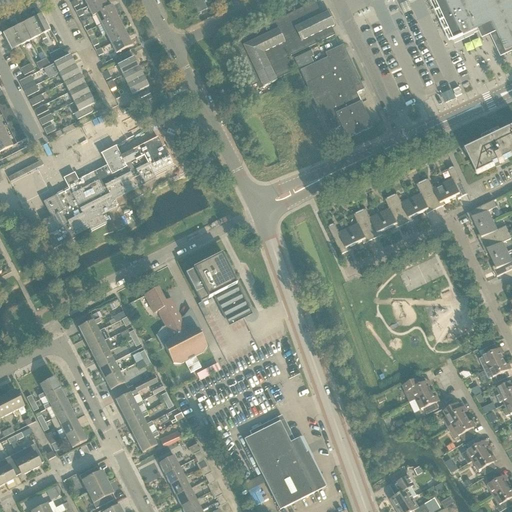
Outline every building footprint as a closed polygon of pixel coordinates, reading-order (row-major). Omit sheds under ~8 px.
[(100,0),(87,7),(92,17),(96,15),(108,9),(103,0),(100,0)] [(511,0),(433,0),(453,41),(482,27),(486,37),(496,32),(505,52),(511,48),(511,0)] [(315,3),(232,43),(249,76),(253,85),(260,81),(263,88),(277,81),(276,80),(292,73),(286,58),(292,55),(334,35),(331,28),(334,26),(328,13),(321,16),(315,3)] [(96,15),(101,25),(117,17),(112,6),(108,9),(96,15)] [(32,20),(40,35),(43,41),(46,39),(44,33),(50,30),(42,15),(33,19),(32,20)] [(117,17),(101,25),(106,34),(122,26),(117,17)] [(22,25),(31,40),(40,35),(32,20),(22,25)] [(13,29),(21,45),(31,40),(22,25),(13,29)] [(122,26),(106,34),(111,44),(127,36),(122,26)] [(3,35),(11,50),(21,45),(13,29),(3,35)] [(111,44),(116,54),(132,46),(127,36),(111,44)] [(300,71),(328,133),(341,127),(347,139),(372,127),(356,93),(364,89),(343,45),(325,54),(327,58),(300,71)] [(59,50),(50,55),(53,61),(63,56),(59,50)] [(299,70),(313,63),(311,58),(314,56),(311,51),(294,59),(299,70)] [(70,56),(54,64),(59,74),(75,66),(70,56)] [(117,66),(122,76),(139,68),(134,58),(117,66)] [(45,68),(50,66),(46,59),(41,62),(45,68)] [(40,71),(45,68),(41,62),(36,64),(40,71)] [(31,64),(21,69),(24,76),(34,71),(31,64)] [(75,66),(59,74),(64,83),(80,75),(75,66)] [(144,77),(139,68),(122,76),(127,85),(144,77)] [(102,74),(106,81),(111,78),(107,71),(102,74)] [(80,75),(64,83),(69,93),(85,85),(80,75)] [(19,82),(22,88),(34,82),(31,76),(19,82)] [(149,87),(144,77),(127,85),(132,96),(149,87)] [(107,83),(111,90),(116,88),(112,81),(107,83)] [(85,85),(69,93),(74,103),(90,95),(85,85)] [(36,86),(24,92),(27,97),(39,91),(36,86)] [(456,98),(462,95),(459,88),(453,90),(456,98)] [(117,91),(112,93),(116,100),(121,97),(117,91)] [(446,103),(456,99),(452,91),(442,95),(446,103)] [(41,95),(29,101),(32,107),(44,101),(41,95)] [(79,112),(74,114),(77,120),(92,113),(89,107),(95,105),(90,95),(74,103),(79,112)] [(34,111),(37,117),(48,111),(46,105),(34,111)] [(155,107),(149,110),(155,119),(160,117),(155,107)] [(13,114),(11,110),(2,115),(4,119),(13,114)] [(50,115),(39,120),(42,126),(53,120),(50,115)] [(9,128),(18,124),(16,120),(7,124),(9,128)] [(101,122),(97,126),(101,131),(106,127),(101,122)] [(53,125),(44,129),(47,135),(56,131),(53,125)] [(167,130),(165,125),(159,127),(162,133),(167,130)] [(466,151),(478,175),(495,166),(495,165),(499,163),(500,164),(505,162),(504,160),(511,156),(511,128),(511,129),(466,151)] [(14,138),(23,133),(21,129),(12,134),(14,138)] [(172,140),(169,133),(163,136),(167,142),(172,140)] [(0,152),(13,146),(7,136),(0,140),(0,152)] [(112,202),(156,179),(146,161),(150,159),(146,152),(137,156),(137,157),(124,164),(116,147),(101,155),(106,166),(78,181),(74,173),(63,179),(69,190),(43,203),(51,217),(43,221),(49,235),(47,236),(53,249),(75,238),(74,236),(89,229),(91,233),(106,225),(102,217),(116,210),(112,202)] [(40,159),(35,162),(37,168),(43,165),(40,159)] [(458,200),(468,195),(455,167),(448,171),(452,180),(443,184),(450,200),(457,197),(458,200)] [(423,183),(436,210),(446,206),(444,203),(450,200),(443,184),(433,189),(429,180),(423,183)] [(412,199),(419,215),(425,212),(427,215),(436,210),(423,183),(417,186),(421,195),(412,199)] [(392,198),(405,225),(414,221),(413,218),(419,215),(412,199),(402,204),(398,195),(392,198)] [(380,214),(388,230),(394,227),(395,230),(405,225),(392,198),(385,201),(390,210),(380,214)] [(474,223),(477,229),(493,221),(489,212),(498,208),(494,201),(467,214),(472,224),(474,223)] [(360,213),(373,240),(383,236),(382,233),(388,230),(380,214),(371,219),(366,210),(360,213)] [(349,229),(356,245),(363,242),(364,245),(373,240),(360,213),(354,216),(358,225),(349,229)] [(482,246),(510,233),(507,226),(498,231),(493,221),(477,229),(480,235),(478,236),(482,246)] [(335,225),(329,228),(342,255),(351,251),(350,248),(356,245),(349,229),(339,234),(335,225)] [(489,254),(492,260),(508,253),(504,243),(511,239),(511,237),(510,233),(482,246),(487,255),(489,254)] [(493,268),(497,278),(511,270),(511,260),(508,253),(492,260),(495,267),(493,268)] [(216,296),(230,324),(242,318),(242,317),(247,314),(244,309),(233,287),(236,286),(221,257),(186,275),(201,303),(216,296)] [(158,289),(144,296),(154,314),(158,312),(165,326),(163,328),(162,327),(156,336),(163,351),(165,348),(173,364),(182,363),(202,353),(207,347),(199,332),(202,331),(191,309),(184,317),(181,318),(171,299),(165,302),(158,289)] [(123,311),(116,314),(119,321),(126,318),(123,311)] [(130,325),(126,318),(121,320),(125,327),(130,325)] [(84,339),(99,332),(95,326),(101,323),(99,319),(94,322),(93,321),(79,329),(84,339)] [(84,339),(88,346),(89,350),(104,342),(100,336),(106,333),(104,329),(99,332),(84,339)] [(136,338),(132,340),(135,348),(140,345),(136,338)] [(104,342),(89,350),(94,360),(109,352),(113,350),(108,340),(104,342)] [(483,358),(479,360),(484,370),(504,361),(499,350),(498,350),(495,345),(483,350),(486,356),(483,358)] [(114,362),(109,352),(94,360),(100,370),(114,362)] [(147,358),(143,361),(146,368),(151,366),(147,358)] [(496,377),(499,383),(511,377),(508,372),(509,371),(504,361),(484,370),(489,380),(492,378),(493,379),(496,377)] [(100,370),(105,380),(119,372),(114,362),(100,370)] [(217,364),(209,369),(212,374),(220,370),(217,364)] [(125,383),(119,372),(105,380),(110,391),(125,383)] [(142,382),(145,388),(156,383),(153,377),(142,382)] [(432,393),(427,382),(426,383),(423,377),(411,383),(403,387),(405,392),(404,393),(410,404),(416,401),(432,393)] [(55,379),(40,386),(44,393),(38,396),(40,399),(45,396),(60,389),(55,379)] [(501,395),(497,397),(500,403),(504,402),(505,405),(511,402),(511,382),(501,388),(503,393),(500,395),(501,395)] [(162,386),(151,392),(153,396),(164,390),(162,386)] [(45,396),(47,400),(49,404),(43,407),(45,410),(51,407),(65,399),(60,389),(45,396)] [(4,397),(13,413),(24,407),(16,391),(4,397)] [(116,402),(121,412),(142,402),(142,401),(139,395),(138,395),(136,391),(116,402)] [(434,398),(432,393),(416,401),(421,411),(424,410),(427,415),(439,409),(436,404),(440,402),(438,396),(434,398)] [(4,397),(0,399),(0,416),(1,419),(13,413),(4,397)] [(51,407),(51,408),(56,417),(70,410),(65,399),(51,407)] [(169,400),(164,403),(168,410),(173,407),(169,400)] [(121,412),(126,422),(147,412),(142,402),(121,412)] [(511,415),(511,402),(505,405),(507,409),(503,411),(507,417),(510,415),(510,416),(511,415)] [(468,419),(462,409),(461,409),(458,404),(444,412),(447,417),(442,420),(448,430),(452,428),(468,419)] [(56,417),(61,426),(61,427),(76,420),(70,410),(56,417)] [(132,433),(146,425),(143,419),(149,416),(147,412),(126,422),(132,433)] [(312,459),(301,438),(294,441),(282,417),(257,430),(258,433),(244,440),(280,510),(312,494),(313,494),(326,487),(311,459),(312,459)] [(468,419),(452,428),(448,430),(454,440),(461,436),(465,442),(476,435),(473,429),(474,429),(468,419)] [(61,427),(63,430),(66,437),(81,430),(76,420),(61,427)] [(132,433),(137,443),(151,435),(157,432),(154,426),(152,422),(146,425),(132,433)] [(66,437),(72,449),(87,441),(81,430),(66,437)] [(49,440),(52,446),(57,443),(51,432),(47,435),(49,440)] [(137,443),(142,453),(157,446),(153,439),(159,436),(157,432),(151,435),(137,443)] [(180,440),(177,433),(160,440),(164,448),(180,440)] [(488,453),(482,443),(481,444),(478,438),(467,445),(470,450),(462,455),(468,465),(473,462),(488,453)] [(22,451),(32,471),(41,466),(40,465),(44,463),(35,445),(22,451)] [(9,458),(18,476),(21,474),(22,476),(32,471),(22,451),(9,458)] [(46,455),(49,461),(55,457),(53,452),(46,455)] [(494,463),(488,453),(473,462),(479,472),(482,471),(485,476),(497,469),(494,464),(494,463)] [(159,464),(165,475),(179,468),(173,457),(159,464)] [(0,462),(0,473),(6,484),(15,479),(15,478),(18,476),(9,458),(0,462)] [(79,477),(87,493),(108,483),(102,472),(99,473),(97,468),(79,477)] [(165,475),(170,486),(185,479),(179,468),(165,475)] [(502,478),(499,473),(487,479),(490,485),(487,487),(493,497),(509,488),(503,477),(502,478)] [(408,477),(397,483),(390,487),(395,496),(390,499),(395,509),(412,499),(416,497),(411,488),(413,487),(408,477)] [(185,479),(170,486),(176,497),(190,489),(185,479)] [(113,494),(108,483),(87,493),(96,510),(113,501),(110,495),(113,494)] [(441,484),(434,488),(438,494),(445,490),(441,484)] [(498,511),(503,511),(506,510),(511,506),(511,492),(509,488),(493,497),(499,506),(496,508),(498,511)] [(176,497),(181,508),(196,500),(190,489),(176,497)] [(412,499),(395,509),(397,511),(412,511),(413,511),(428,511),(426,507),(424,505),(418,509),(412,499)] [(181,508),(183,511),(199,511),(201,511),(196,500),(181,508)] [(435,502),(426,507),(428,511),(433,511),(439,509),(435,502)] [(30,511),(51,511),(47,503),(30,511)] [(72,511),(68,503),(63,506),(65,511),(72,511)]
